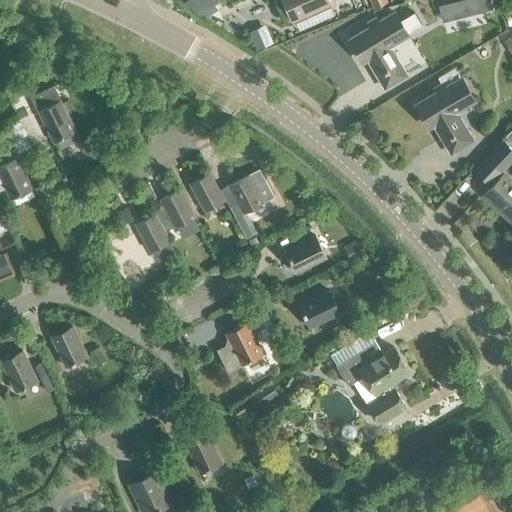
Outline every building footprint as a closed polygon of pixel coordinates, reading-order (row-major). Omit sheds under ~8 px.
[(282,0),(292,20),(328,3),(326,0),(282,0)] [(385,87),(406,75),(388,46),(406,35),(393,12),(349,39),(362,61),(367,58),(385,87)] [(249,30),(256,48),(271,42),(264,24),(249,30)] [(460,76),(459,77),(453,66),(436,76),(443,86),(415,103),(428,125),(433,122),(451,152),(472,139),(455,109),(473,98),(460,76)] [(33,96),(54,141),(76,131),(54,86),(33,96)] [(224,138),(225,156),(253,155),(252,137),(224,138)] [(481,194),(511,223),(511,179),(504,172),(511,162),(511,148),(502,139),(475,167),(492,183),(481,194)] [(0,165),(0,176),(11,198),(32,188),(17,157),(0,165)] [(229,185),(244,212),(263,202),(275,196),(260,168),(229,185)] [(191,183),(205,210),(224,200),(209,173),(191,183)] [(142,188),(148,200),(156,196),(150,184),(142,188)] [(155,213),(165,232),(194,216),(180,188),(161,198),(165,207),(155,213)] [(169,240),(165,232),(155,213),(136,223),(151,250),(169,240)] [(284,251),(295,272),(325,257),(315,236),(284,251)] [(298,306),(309,327),(339,312),(329,291),(298,306)] [(216,349),(227,371),(242,364),(262,353),(247,322),(226,333),(228,335),(224,345),(216,349)] [(51,335),(66,366),(86,356),(72,325),(51,335)] [(89,351),(97,365),(106,360),(98,346),(89,351)] [(389,382),(407,370),(392,346),(365,363),(357,351),(335,366),(347,385),(363,375),(374,391),(375,391),(379,397),(367,404),(378,420),(404,404),(394,387),(393,388),(389,382)] [(1,359),(16,390),(37,380),(22,349),(1,359)] [(33,366),(46,391),(54,387),(41,362),(33,366)] [(186,441),(201,472),(221,462),(207,431),(186,441)] [(130,486),(142,511),(145,511),(171,499),(158,472),(130,486)]
